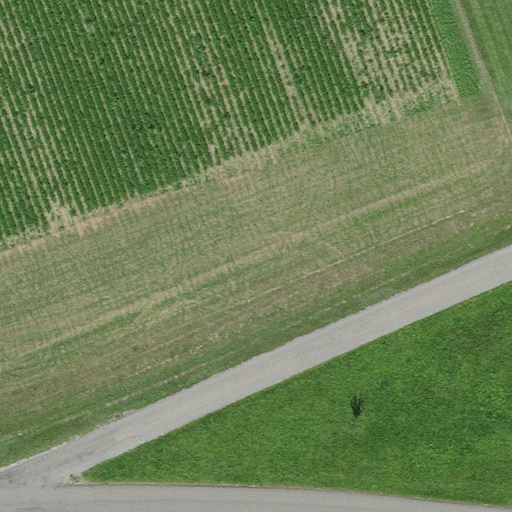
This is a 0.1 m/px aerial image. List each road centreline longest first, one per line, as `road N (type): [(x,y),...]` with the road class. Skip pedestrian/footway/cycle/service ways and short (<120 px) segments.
road 1 (track): [(511,263),(0,497)]
road 2 (unclassified): [(85,511),(236,511)]
